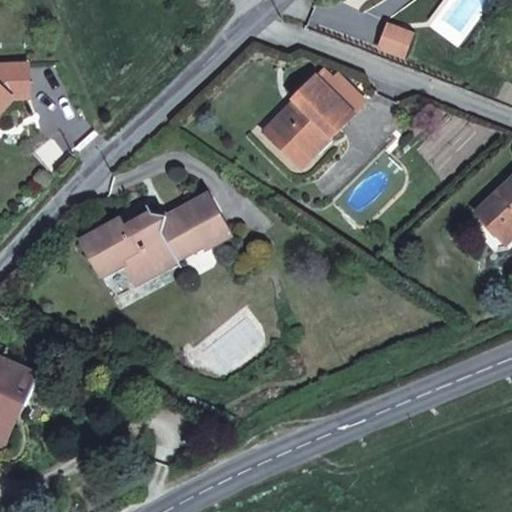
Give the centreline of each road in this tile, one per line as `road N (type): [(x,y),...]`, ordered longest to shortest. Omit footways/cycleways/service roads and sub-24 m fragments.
road 1 (residential): [(0,268),(282,0)]
road 2 (secondary): [(160,511),(511,354)]
road 3 (unknown): [(258,25),(511,142)]
